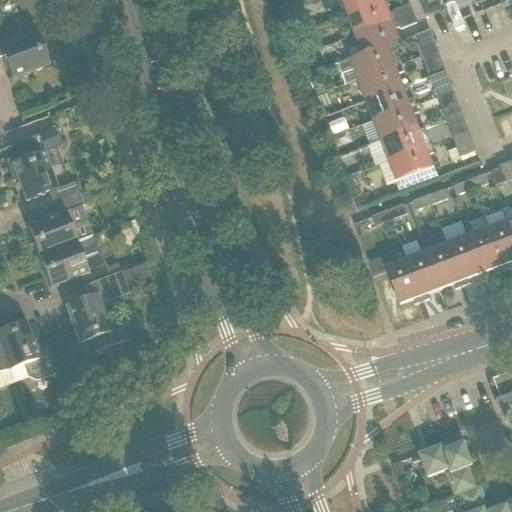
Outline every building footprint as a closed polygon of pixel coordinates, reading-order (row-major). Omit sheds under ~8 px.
[(340,0),(347,16),(384,2),(382,0),(340,0)] [(394,14),(389,16),(384,2),(347,16),(354,37),(413,15),(410,6),(393,12),(394,14)] [(400,30),(417,24),(413,15),(354,37),(361,57),(362,57),(387,48),(393,46),(399,44),(400,43),(395,30),(399,28),(400,30)] [(421,35),(414,37),(417,46),(417,47),(434,41),(430,31),(421,35)] [(37,35),(0,48),(0,57),(2,57),(11,79),(48,65),(37,35)] [(361,57),(349,62),(356,82),(400,66),(398,59),(393,46),(387,48),(362,57),(361,57)] [(442,62),(426,68),(429,78),(445,72),(442,62)] [(397,75),(403,73),(400,66),(356,82),(364,103),(402,88),(397,75)] [(445,72),(429,78),(433,87),(449,81),(445,72)] [(413,99),(407,101),(402,88),(364,103),(372,123),(416,106),(413,99)] [(457,103),(441,109),(444,118),(460,112),(457,103)] [(413,116),(418,114),(416,106),(372,123),(380,143),(418,129),(413,116)] [(460,112),(444,118),(448,127),(464,121),(460,112)] [(418,129),(380,143),(387,163),(431,147),(428,139),(423,126),(418,129)] [(42,154),(62,147),(55,129),(30,139),(35,153),(5,164),(13,185),(19,183),(26,202),(48,194),(53,206),(79,196),(74,183),(56,190),(42,154)] [(456,150),(447,153),(451,162),(460,159),(476,153),(472,143),(456,150)] [(429,156),(434,154),(431,147),(387,163),(395,184),(415,176),(434,169),(429,156)] [(505,183),(511,180),(511,176),(507,164),(499,167),(505,183)] [(354,167),(345,170),(348,178),(357,174),(354,167)] [(472,191),(488,185),(485,176),(469,182),(472,191)] [(456,197),(472,191),(469,182),(453,188),(456,197)] [(432,206),(448,200),(444,191),(428,197),(432,206)] [(57,216),(27,227),(38,257),(76,243),(70,228),(65,214),(81,207),(92,203),(88,192),(79,196),(53,206),(57,216)] [(416,212),(432,206),(428,197),(412,203),(416,212)] [(391,221),(407,216),(404,206),(388,212),(391,221)] [(375,228),(391,221),(388,212),(372,218),(375,228)] [(508,264),(511,262),(511,235),(505,217),(498,220),(500,226),(487,230),(503,273),(510,270),(508,264)] [(487,230),(474,235),(472,230),(465,232),(481,275),(494,270),(496,276),(503,273),(487,230)] [(467,280),(481,275),(465,232),(457,235),(460,241),(447,246),(463,288),(470,285),(467,280)] [(101,254),(83,261),(76,243),(38,257),(49,287),(79,276),(83,288),(109,278),(106,268),(101,254)] [(447,246),(433,251),(431,245),(424,248),(440,290),(453,285),(455,291),(463,288),(447,246)] [(427,295),(440,290),(424,248),(417,250),(419,256),(406,261),(422,303),(429,301),(427,295)] [(406,261),(393,266),(391,260),(384,263),(400,306),(413,301),(415,306),(422,303),(406,261)] [(117,264),(106,268),(109,278),(121,273),(117,264)] [(100,306),(129,295),(121,273),(109,278),(83,288),(87,298),(65,307),(79,344),(78,344),(78,345),(84,343),(88,355),(122,342),(117,330),(111,332),(111,331),(110,332),(100,306)] [(45,344),(34,348),(24,323),(0,331),(0,348),(9,371),(22,366),(27,378),(36,382),(57,374),(45,344)] [(0,374),(9,371),(0,348),(0,374)] [(511,375),(511,374),(493,381),(511,430),(511,375)] [(468,468),(472,466),(464,444),(420,460),(427,479),(444,473),(453,498),(459,497),(481,488),(480,486),(476,488),(468,468)] [(396,478),(404,475),(398,463),(391,466),(396,478)] [(485,511),(485,510),(488,509),(481,488),(459,497),(463,511),(485,511)] [(511,511),(511,503),(506,506),(489,511),(511,511)]
